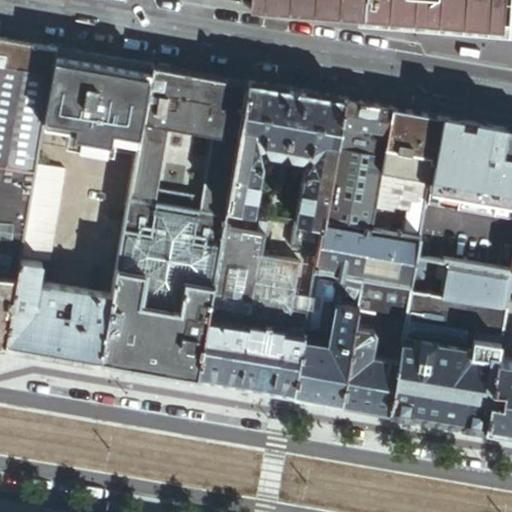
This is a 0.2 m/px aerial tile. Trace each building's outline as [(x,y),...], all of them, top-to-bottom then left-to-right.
[(251,8),(251,13),(358,22),(357,28),(511,40),(511,0),(493,0),(491,28),(251,8)] [(251,0),(251,6),(251,8),(491,28),(493,0),(251,0)] [(57,48),(0,38),(0,166),(35,173),(45,118),(57,48)] [(138,153),(153,65),(57,48),(45,118),(67,122),(63,140),(138,153)] [(248,82),(153,65),(138,153),(137,158),(162,162),(169,125),(212,133),(206,170),(232,174),(248,82)] [(345,98),(248,82),(232,174),(226,209),(254,214),(263,168),(258,149),(265,145),(288,149),(291,156),(303,159),(309,153),(313,157),(304,172),(295,221),(323,226),(323,220),(345,98)] [(393,107),(345,98),(323,220),(371,228),(375,208),(381,173),(393,107)] [(441,115),(393,107),(381,173),(389,174),(430,181),(441,115)] [(511,127),(441,115),(430,181),(420,236),(416,256),(439,260),(445,262),(446,257),(458,192),(511,201),(511,127)] [(280,154),(288,149),(265,145),(269,152),(280,154)] [(112,297),(101,361),(197,378),(208,314),(223,226),(226,209),(232,174),(206,170),(201,195),(158,187),(162,162),(137,158),(112,297)] [(0,166),(0,276),(17,278),(20,259),(35,173),(0,166)] [(389,174),(381,173),(375,208),(383,210),(389,174)] [(430,181),(389,174),(383,210),(391,211),(392,208),(407,211),(403,233),(420,236),(430,181)] [(511,201),(458,192),(446,257),(451,258),(511,268),(511,201)] [(254,214),(226,209),(223,226),(265,234),(268,216),(254,214)] [(371,228),(323,220),(323,226),(318,252),(314,272),(339,276),(334,302),(358,306),(363,278),(371,228)] [(318,252),(323,226),(295,221),(290,248),(318,252)] [(265,234),(223,226),(208,314),(287,327),(291,309),(269,304),(272,285),(256,282),(261,256),(265,234)] [(403,233),(371,228),(363,278),(411,286),(416,256),(420,236),(403,233)] [(298,263),(261,256),(256,282),(272,285),(294,288),(298,263)] [(436,278),(447,280),(451,258),(446,257),(445,262),(439,260),(436,278)] [(508,297),(511,272),(511,268),(451,258),(447,280),(444,296),(506,307),(508,297)] [(38,284),(41,262),(20,259),(17,278),(5,344),(101,361),(112,297),(38,284)] [(326,344),(334,302),(339,276),(314,272),(304,330),(302,340),(326,344)] [(0,343),(5,344),(17,278),(0,276),(0,343)] [(411,286),(363,278),(358,306),(357,311),(364,312),(405,318),(410,290),(411,286)] [(294,288),(272,285),(269,304),(291,309),(294,288)] [(506,307),(444,296),(410,290),(405,318),(398,358),(389,411),(485,427),(490,398),(492,386),(497,357),(506,307)] [(357,311),(358,306),(334,302),(326,344),(302,340),(292,394),(309,397),(340,402),(357,311)] [(364,312),(357,311),(340,402),(389,411),(398,358),(384,355),(370,353),(366,354),(367,346),(373,345),(375,332),(370,326),(362,324),(364,312)] [(208,314),(197,378),(292,394),(302,340),(304,330),(287,327),(208,314)] [(370,353),(384,355),(385,347),(373,345),(367,346),(366,354),(370,353)] [(485,427),(511,431),(511,359),(497,357),(492,386),(504,388),(502,400),(490,398),(485,427)] [(504,388),(492,386),(490,398),(502,400),(504,388)]
